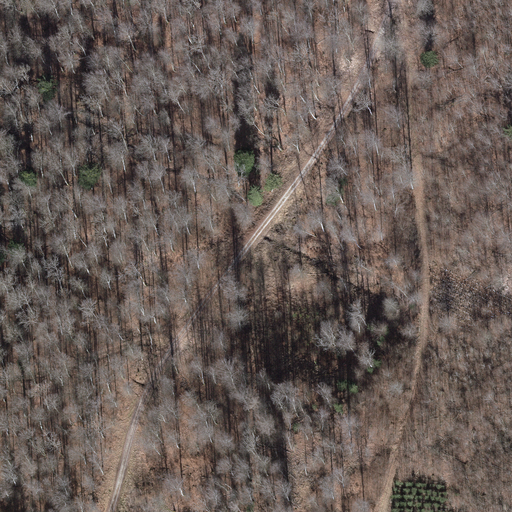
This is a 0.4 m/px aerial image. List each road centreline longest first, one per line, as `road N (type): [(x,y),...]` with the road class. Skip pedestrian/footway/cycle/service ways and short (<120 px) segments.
road 1 (track): [(390,0),(348,104),(184,330),(126,444),(104,511)]
road 2 (track): [(396,0),(423,224),(425,355),(388,511)]
